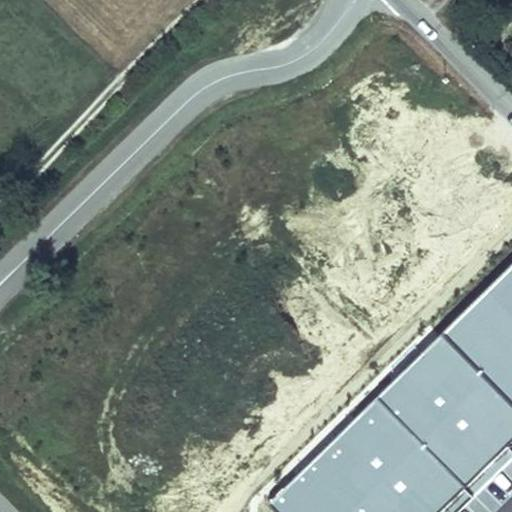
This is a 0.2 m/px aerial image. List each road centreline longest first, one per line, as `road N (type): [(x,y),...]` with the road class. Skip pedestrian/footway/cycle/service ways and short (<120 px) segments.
road 1 (unclassified): [(355,0),(299,60),(230,75),(190,98),(0,284)]
road 2 (track): [(202,0),(0,197)]
road 3 (tertiary): [(511,110),(402,0)]
